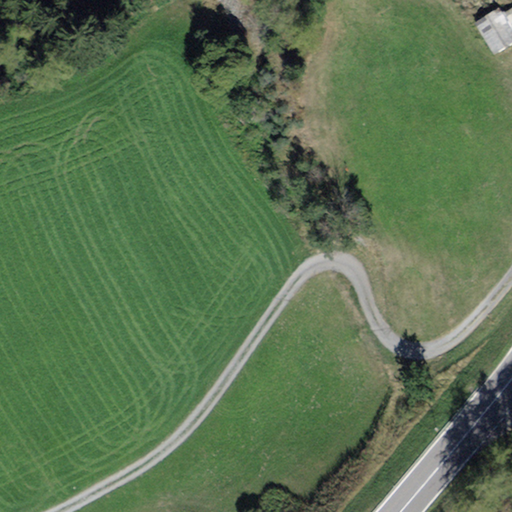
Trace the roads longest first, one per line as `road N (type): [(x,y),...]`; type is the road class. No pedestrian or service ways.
road 1 (track): [(61,511),(186,437),(307,268),(334,260),(349,266),(389,338),(427,350),(461,333),(511,280)]
road 2 (primary): [(401,511),(511,380)]
